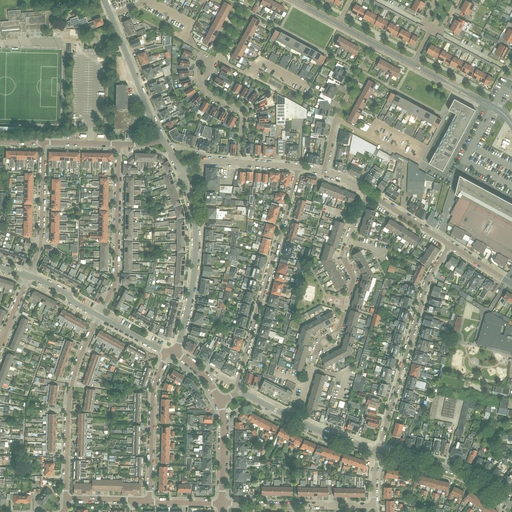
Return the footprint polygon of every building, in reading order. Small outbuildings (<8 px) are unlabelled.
[(270,10),(274,3),(269,0),(265,7),(270,10)] [(416,0),(414,5),(423,9),(426,4),(420,1),(420,0),(416,0)] [(463,6),(472,11),(474,6),(478,7),(479,5),(473,1),(472,4),(466,1),(463,6)] [(222,8),(229,11),(231,6),(224,2),(222,8)] [(275,12),(279,5),(274,3),(270,10),(275,12)] [(279,5),(275,12),(281,15),(284,8),(279,5)] [(357,16),(362,8),(356,5),(355,7),(354,7),(352,10),(353,10),(352,13),(357,16)] [(420,14),(423,9),(414,5),(412,10),(408,8),(407,11),(413,14),(414,11),(420,14)] [(469,16),(472,11),(463,6),(461,11),(466,14),(465,17),(471,20),(473,17),(469,16)] [(226,16),(229,11),(222,8),(219,13),(226,16)] [(363,19),(368,11),(362,8),(357,16),(363,19)] [(49,24),(53,24),(52,11),(20,13),(20,10),(8,11),(9,21),(0,22),(0,38),(0,39),(21,37),(20,33),(27,32),(26,30),(43,29),(42,26),(49,25),(49,24)] [(369,22),(373,14),(368,11),(363,19),(369,22)] [(223,21),(226,16),(219,13),(216,18),(223,21)] [(374,25),(379,17),(373,14),(369,22),(374,25)] [(101,18),(88,23),(86,17),(78,20),(77,16),(70,19),(71,20),(66,22),(68,27),(73,25),(74,28),(79,27),(79,28),(81,27),(82,28),(89,26),(89,27),(95,25),(96,27),(103,24),(101,18)] [(380,28),(385,20),(379,17),(374,25),(380,28)] [(221,26),(223,21),(216,18),(214,23),(221,26)] [(250,23),(257,27),(260,22),(253,18),(250,23)] [(126,29),(133,26),(130,19),(123,22),(126,29)] [(386,31),(390,23),(385,20),(380,28),(386,31)] [(456,20),(453,25),(461,30),(472,35),(473,33),(468,31),(472,25),(466,21),(465,22),(461,20),(460,23),(458,21),(456,20)] [(218,31),(221,26),(214,23),(211,28),(218,31)] [(254,32),(257,27),(250,23),(247,28),(254,32)] [(392,34),(396,26),(390,23),(386,31),(392,34)] [(136,32),(134,28),(139,27),(138,24),(133,26),(126,29),(128,36),(136,32)] [(453,25),(450,30),(456,34),(455,36),(461,40),(462,37),(459,35),(461,30),(453,25)] [(397,37),(402,29),(396,26),(392,34),(397,37)] [(215,36),(218,31),(211,28),(208,33),(215,36)] [(252,37),(254,32),(247,28),(245,33),(252,37)] [(403,40),(407,32),(402,29),(397,37),(403,40)] [(280,33),(275,30),(271,38),(276,41),(276,40),(280,33)] [(281,43),(285,35),(280,32),(280,33),(276,40),(281,43)] [(409,43),(413,35),(407,32),(403,40),(409,43)] [(212,41),(215,36),(208,33),(205,38),(212,41)] [(249,42),(252,37),(245,33),(242,38),(249,42)] [(500,37),(499,40),(505,43),(506,41),(511,43),(511,37),(506,34),(504,39),(500,37)] [(286,46),(290,38),(285,35),(281,43),(286,46)] [(413,35),(409,43),(414,46),(416,44),(417,45),(418,41),(417,41),(419,38),(413,35)] [(144,44),(142,40),(143,40),(141,36),(134,39),(134,40),(130,42),(131,45),(131,47),(132,47),(132,48),(140,45),(144,44)] [(171,44),(171,36),(165,36),(165,40),(163,40),(162,46),(165,46),(171,44)] [(340,47),(344,40),(339,37),(335,44),(340,47)] [(210,47),(212,41),(205,38),(203,43),(210,47)] [(246,47),(249,42),(242,38),(239,43),(246,47)] [(291,48),(295,41),(290,38),(286,46),(291,48)] [(345,50),(349,43),(344,40),(340,47),(345,50)] [(499,40),(497,43),(501,45),(498,50),(507,54),(509,49),(503,46),(505,43),(499,40)] [(296,51),(300,43),(295,41),(291,48),(296,51)] [(189,58),(191,59),(193,54),(191,54),(193,48),(183,43),(181,50),(184,51),(182,55),(189,58)] [(239,43),(237,48),(244,52),(247,53),(249,49),(247,49),(248,48),(246,47),(239,43)] [(301,54),(305,46),(300,43),(296,51),(301,54)] [(350,52),(354,45),(349,43),(345,50),(350,52)] [(354,45),(350,52),(355,55),(359,48),(354,45)] [(432,56),(437,48),(431,45),(430,47),(429,47),(427,50),(428,51),(427,53),(432,56)] [(305,59),(306,57),(310,49),(305,46),(301,54),(300,56),(302,57),(302,58),(304,59),(305,59)] [(241,57),(244,52),(237,48),(234,53),(241,57)] [(438,59),(442,51),(437,48),(432,56),(438,59)] [(311,59),(316,51),(310,49),(306,57),(311,59)] [(492,53),(490,56),(496,59),(498,56),(504,59),(507,54),(498,50),(495,55),(492,53)] [(320,55),(321,54),(316,51),(311,59),(316,62),(320,55)] [(444,62),(448,54),(442,51),(438,59),(444,62)] [(234,53),(231,58),(238,62),(241,64),(243,59),(242,59),(242,58),(241,57),(234,53)] [(449,65),(454,57),(448,54),(444,62),(449,65)] [(189,58),(182,55),(181,55),(180,61),(179,66),(187,67),(189,68),(190,62),(188,62),(189,58)] [(325,57),(320,55),(316,62),(321,65),(325,57)] [(148,60),(153,58),(152,56),(139,60),(140,62),(140,63),(140,64),(141,66),(149,63),(148,60)] [(455,68),(460,60),(454,57),(449,65),(455,68)] [(382,70),(386,63),(381,60),(377,67),(382,70)] [(461,71),(465,63),(460,60),(455,68),(461,71)] [(334,72),(343,77),(346,72),(341,69),(342,66),(337,63),(335,66),(337,67),(334,72)] [(387,72),(391,65),(386,63),(382,70),(387,72)] [(466,74),(471,66),(465,63),(461,71),(466,74)] [(170,75),(171,75),(169,70),(170,65),(166,67),(161,69),(162,72),(163,71),(165,77),(170,75)] [(392,75),(396,68),(391,65),(387,72),(392,75)] [(145,75),(161,69),(160,66),(151,69),(151,67),(143,70),(143,71),(143,72),(144,73),(145,75)] [(187,67),(179,66),(179,72),(179,76),(179,77),(187,76),(189,76),(189,71),(187,71),(187,67)] [(219,75),(226,79),(228,75),(231,70),(222,66),(220,70),(221,71),(219,75)] [(472,77),(477,69),(471,66),(466,74),(472,77)] [(396,68),(392,75),(397,78),(401,71),(396,68)] [(156,74),(159,73),(162,72),(161,69),(145,75),(146,77),(145,78),(146,79),(147,79),(147,80),(154,77),(156,76),(157,75),(156,74)] [(478,80),(482,72),(477,69),(472,77),(478,80)] [(343,79),(343,77),(334,72),(331,78),(330,77),(328,80),(333,83),(335,80),(342,83),(344,80),(343,79)] [(484,84),(488,75),(482,72),(478,80),(484,84)] [(232,82),(226,79),(219,75),(217,78),(216,78),(213,82),(222,87),(224,82),(231,85),(232,82)] [(488,75),(484,84),(489,87),(491,84),(492,85),(493,82),(492,81),(494,78),(488,75)] [(182,88),(189,85),(191,85),(190,80),(188,80),(187,76),(179,77),(181,82),(182,87),(181,87),(182,88)] [(332,86),(333,83),(328,80),(326,83),(329,84),(326,90),(334,94),(337,89),(332,86)] [(367,86),(374,89),(377,84),(369,80),(367,86)] [(241,86),(237,83),(233,81),(229,88),(233,90),(232,92),(237,94),(237,93),(241,86)] [(138,114),(132,114),(128,114),(128,110),(127,110),(127,86),(128,86),(128,85),(116,85),(115,110),(115,129),(136,130),(136,122),(138,122),(138,114)] [(152,94),(153,95),(160,92),(162,91),(163,90),(162,89),(165,88),(164,85),(151,90),(151,92),(151,93),(152,94)] [(187,97),(193,93),(195,92),(193,88),(191,89),(189,85),(182,88),(185,93),(184,93),(187,97),(186,97),(187,97)] [(244,88),(241,86),(237,93),(241,94),(240,96),(245,98),(246,97),(249,90),(245,88),(244,88)] [(371,94),(374,89),(367,86),(364,91),(371,94)] [(249,90),(246,97),(249,99),(248,101),(252,104),(258,96),(254,92),(253,93),(252,93),(255,90),(251,87),(249,90)] [(332,99),(334,94),(326,90),(325,93),(322,91),(319,96),(324,99),(326,96),(332,99)] [(368,99),(371,94),(364,91),(361,96),(368,99)] [(193,93),(187,97),(191,101),(189,103),(192,107),(194,105),(201,99),(197,95),(196,96),(193,93)] [(397,96),(396,96),(391,93),(387,101),(393,104),(393,103),(397,96)] [(398,106),(402,98),(397,95),(396,96),(397,96),(393,103),(398,106)] [(260,98),(254,103),(256,107),(255,108),(257,113),(265,108),(269,107),(263,96),(260,98)] [(366,104),(368,99),(361,96),(359,101),(366,104)] [(157,105),(170,99),(169,97),(163,99),(162,97),(154,100),(155,100),(154,101),(155,102),(156,103),(157,105)] [(306,119),(306,110),(284,97),(285,105),(285,118),(306,119)] [(403,108),(407,101),(402,98),(398,106),(403,108)] [(158,109),(159,109),(166,106),(165,104),(171,102),(170,99),(157,105),(157,106),(157,107),(158,108),(158,109)] [(319,109),(328,111),(330,105),(323,104),(324,100),(318,99),(317,105),(320,105),(319,109)] [(443,172),(476,111),(455,100),(449,111),(456,114),(429,164),(443,172)] [(200,101),(191,110),(197,113),(199,110),(204,113),(209,104),(204,102),(203,103),(200,101)] [(363,109),(366,104),(359,101),(356,106),(363,109)] [(408,111),(412,103),(407,101),(403,108),(408,111)] [(413,114),(417,106),(412,103),(408,111),(413,114)] [(285,125),(285,118),(285,105),(279,105),(276,105),(276,124),(276,125),(285,125)] [(213,117),(218,109),(213,107),(212,108),(209,106),(205,113),(209,115),(213,117)] [(360,114),(363,109),(356,106),(353,111),(360,114)] [(418,116),(422,109),(417,106),(413,114),(411,116),(414,118),(413,120),(415,121),(418,116)] [(167,109),(160,113),(162,116),(161,116),(162,118),(163,118),(163,119),(170,116),(169,112),(173,110),(172,107),(168,109),(167,109)] [(327,117),(328,111),(319,109),(318,115),(315,114),(314,118),(320,119),(321,116),(327,117)] [(423,119),(427,111),(422,109),(418,116),(423,119)] [(259,122),(268,122),(268,116),(267,110),(260,113),(260,117),(258,117),(259,122)] [(218,120),(222,122),(227,114),(222,111),(221,113),(218,111),(214,118),(218,120)] [(358,120),(360,114),(353,111),(351,116),(358,120)] [(428,122),(432,114),(427,111),(423,119),(428,122)] [(437,117),(432,114),(428,122),(433,124),(433,125),(437,117)] [(227,116),(222,125),(225,127),(227,125),(232,128),(233,125),(236,119),(231,116),(231,118),(227,116)] [(355,125),(358,120),(351,116),(348,121),(355,125)] [(442,120),(437,117),(433,125),(433,124),(432,125),(438,128),(442,120)] [(320,122),(320,119),(314,118),(313,124),(316,125),(316,128),(325,130),(326,123),(320,122)] [(175,128),(171,121),(167,123),(169,127),(171,130),(168,132),(172,140),(174,141),(175,141),(176,137),(178,134),(176,131),(179,129),(177,127),(175,128)] [(185,137),(184,142),(187,143),(187,144),(194,146),(196,137),(197,138),(198,135),(199,136),(201,136),(202,134),(203,134),(203,132),(204,126),(202,125),(201,125),(198,133),(196,132),(195,132),(194,136),(190,135),(190,133),(186,132),(185,137)] [(202,134),(201,136),(206,138),(208,138),(210,134),(211,128),(204,126),(203,132),(203,134),(202,134)] [(323,136),(325,130),(316,128),(314,134),(311,133),(310,138),(317,138),(317,134),(323,136)] [(185,133),(186,130),(183,129),(182,135),(178,134),(176,137),(175,141),(182,143),(185,134),(185,133)] [(340,141),(339,142),(348,144),(349,138),(350,139),(352,134),(345,130),(344,133),(341,133),(340,137),(339,141),(340,141)] [(244,153),(252,154),(254,134),(249,134),(248,140),(245,140),(244,153)] [(366,148),(369,143),(353,134),(350,148),(357,151),(355,156),(362,159),(366,150),(366,148)] [(198,141),(196,148),(198,149),(206,151),(209,143),(205,141),(206,138),(201,136),(199,136),(198,140),(198,141)] [(317,138),(310,138),(305,138),(305,147),(309,147),(310,143),(316,144),(317,138)] [(319,149),(322,150),(325,138),(317,138),(316,144),(321,145),(319,149)] [(226,153),(227,141),(227,140),(221,139),(221,147),(218,146),(218,153),(220,153),(226,154),(226,153)] [(377,147),(369,143),(366,148),(366,150),(373,154),(376,148),(377,147)] [(235,154),(236,145),(231,144),(231,145),(228,144),(227,152),(230,152),(230,154),(235,154)] [(311,163),(313,155),(309,154),(310,149),(308,148),(305,162),(311,163)] [(340,162),(341,155),(342,149),(338,148),(337,154),(336,162),(337,162),(335,170),(341,171),(343,163),(340,162)] [(318,165),(318,164),(321,151),(319,151),(317,156),(313,155),(311,163),(318,165)] [(140,167),(140,154),(135,154),(135,158),(132,157),(130,159),(132,162),(133,161),(137,161),(137,167),(140,167)] [(158,162),(159,162),(161,159),(159,158),(156,158),(156,154),(151,154),(151,161),(151,167),(154,167),(154,161),(158,162)] [(131,163),(132,163),(129,160),(127,162),(127,165),(123,165),(123,170),(136,170),(136,168),(131,168),(131,163)] [(160,172),(171,166),(168,161),(165,163),(163,161),(162,160),(160,163),(161,163),(163,167),(158,169),(160,172)] [(358,166),(354,164),(356,161),(354,160),(352,163),(353,164),(349,172),(354,175),(358,166)] [(419,166),(416,164),(409,160),(409,162),(409,164),(408,181),(418,181),(419,170),(419,166)] [(365,165),(364,164),(363,164),(361,167),(358,166),(354,175),(360,178),(365,165)] [(402,166),(397,164),(394,173),(391,172),(389,178),(388,181),(391,182),(394,174),(398,175),(399,171),(396,170),(397,167),(402,169),(402,166)] [(364,181),(364,182),(369,185),(379,168),(375,165),(373,169),(372,169),(364,181)] [(157,173),(158,175),(165,171),(166,174),(173,171),(171,166),(160,172),(157,173)] [(379,168),(369,185),(373,187),(380,177),(381,175),(381,174),(383,170),(379,168)] [(424,186),(425,181),(426,174),(425,173),(419,170),(418,181),(418,186),(424,186)] [(233,186),(233,187),(233,194),(239,194),(239,187),(237,187),(238,183),(241,184),(241,180),(245,181),(245,178),(245,173),(245,172),(243,172),(242,173),(239,172),(239,177),(238,176),(238,180),(234,180),(233,186)] [(289,181),(290,174),(286,173),(285,189),(280,189),(279,191),(286,193),(287,190),(287,186),(288,186),(289,182),(289,181)] [(159,184),(172,179),(172,177),(171,174),(163,176),(164,179),(158,181),(159,184)] [(253,187),(252,196),(257,197),(258,194),(256,193),(256,188),(257,188),(257,182),(261,183),(262,174),(255,174),(255,177),(254,177),(254,184),(254,187),(253,187)] [(434,182),(435,179),(426,174),(425,181),(434,182)] [(309,189),(312,176),(307,175),(306,177),(303,176),(301,177),(300,181),(298,188),(303,189),(304,185),(307,186),(306,188),(309,189)] [(216,177),(206,176),(206,190),(219,190),(219,192),(231,194),(233,186),(220,186),(220,177),(217,177),(216,177)] [(309,189),(308,191),(310,192),(312,184),(315,184),(316,177),(312,176),(309,189)] [(389,178),(385,176),(382,180),(378,187),(384,191),(388,184),(388,181),(389,178)] [(493,249),(492,250),(504,256),(511,261),(511,204),(460,176),(456,195),(460,197),(451,213),(451,215),(453,216),(449,223),(458,227),(457,227),(461,229),(472,235),(471,237),(482,243),(493,249)] [(418,186),(418,181),(408,181),(407,193),(408,193),(408,194),(408,195),(409,195),(410,196),(413,196),(413,194),(417,194),(418,186)] [(326,184),(322,182),(318,191),(323,193),(327,184),(326,184)] [(441,184),(434,182),(432,190),(439,191),(441,184)] [(161,194),(163,193),(176,189),(174,184),(167,187),(168,189),(160,192),(161,194)] [(328,195),(331,186),(327,184),(323,193),(328,195)] [(394,191),(397,187),(391,184),(385,194),(390,197),(394,191)] [(333,197),(336,187),(336,188),(331,186),(328,195),(333,197)] [(333,197),(332,200),(336,201),(338,198),(341,190),(336,188),(337,187),(336,187),(333,197)] [(394,191),(390,197),(395,201),(400,194),(399,194),(401,190),(399,189),(397,192),(394,191)] [(342,200),(346,191),(345,191),(341,190),(338,198),(342,200)] [(347,202),(350,193),(346,191),(342,200),(347,202)] [(353,201),(355,195),(350,193),(347,202),(350,203),(347,212),(351,213),(355,202),(353,201)] [(167,204),(179,199),(177,194),(170,197),(171,199),(166,201),(167,204)] [(272,195),(270,195),(270,198),(272,198),(274,199),(273,201),(277,202),(282,203),(284,199),(272,195)] [(415,205),(413,204),(416,199),(412,197),(408,207),(409,208),(408,211),(411,213),(415,205)] [(223,199),(205,198),(205,203),(206,204),(216,204),(216,201),(222,202),(222,204),(222,206),(226,206),(236,207),(236,200),(230,200),(226,199),(223,199)] [(298,204),(310,208),(311,206),(305,204),(306,201),(299,199),(298,204)] [(272,203),(268,201),(267,201),(265,205),(271,206),(270,209),(278,211),(279,206),(276,205),(276,204),(272,203)] [(415,205),(411,213),(414,215),(421,202),(419,201),(417,206),(415,205)] [(425,207),(419,218),(423,220),(427,213),(425,212),(427,209),(428,207),(428,206),(428,203),(426,202),(425,205),(425,207)] [(425,207),(425,205),(422,203),(419,208),(415,215),(419,218),(425,207)] [(428,223),(430,224),(434,218),(436,215),(436,212),(435,212),(436,206),(432,206),(431,213),(427,220),(428,221),(427,222),(428,223)] [(171,215),(183,212),(182,207),(175,208),(175,211),(170,212),(171,215)] [(245,207),(238,207),(237,207),(237,211),(242,211),(242,215),(245,215),(245,207)] [(276,218),(278,211),(270,209),(269,213),(265,212),(264,214),(268,216),(276,218)] [(302,213),(303,211),(296,209),(295,213),(307,217),(308,215),(302,213)] [(440,220),(441,214),(440,214),(437,220),(434,218),(430,224),(435,228),(437,224),(440,226),(443,221),(440,220)] [(389,230),(394,222),(389,219),(384,227),(389,230)] [(291,227),(303,231),(304,229),(298,227),(299,224),(292,222),(291,227)] [(393,233),(398,225),(394,222),(389,230),(393,233)] [(457,227),(458,227),(449,223),(448,226),(454,229),(451,234),(457,237),(461,229),(457,227)] [(275,226),(266,224),(265,224),(264,227),(259,225),(258,228),(260,228),(272,232),(273,230),(274,230),(275,226)] [(397,236),(403,227),(402,227),(402,228),(398,225),(393,233),(397,236)] [(402,238),(407,230),(403,228),(403,227),(397,236),(402,238)] [(271,234),(272,232),(260,228),(260,231),(262,232),(261,235),(271,238),(272,235),(271,234)] [(470,239),(471,237),(472,235),(461,229),(457,237),(462,240),(465,235),(471,238),(470,239)] [(406,241),(411,233),(407,230),(402,238),(406,241)] [(296,236),(296,234),(290,232),(288,236),(303,241),(304,239),(296,236)] [(410,244),(415,236),(411,233),(412,233),(411,233),(406,241),(410,244)] [(415,236),(410,244),(415,247),(420,238),(419,238),(415,236)] [(258,240),(257,242),(260,243),(261,243),(269,245),(271,240),(266,239),(260,237),(258,237),(258,240)] [(478,251),(482,243),(471,237),(470,239),(475,242),(472,248),(478,251)] [(491,253),(492,250),(493,249),(482,243),(478,251),(483,254),(486,248),(492,251),(491,253)] [(0,255),(5,257),(8,245),(6,244),(5,249),(2,248),(0,254),(0,255)] [(428,249),(436,254),(439,249),(431,244),(428,249)] [(14,259),(18,246),(16,245),(14,251),(12,251),(10,258),(14,259)] [(266,255),(268,250),(253,246),(252,248),(259,250),(259,252),(266,255)] [(291,254),(291,251),(283,249),(282,253),(283,253),(282,255),(294,258),(295,255),(291,254)] [(354,260),(362,256),(360,251),(359,249),(356,251),(357,253),(352,256),(354,260)] [(436,254),(428,249),(425,253),(433,258),(435,254),(436,254)] [(499,264),(504,256),(492,250),(491,253),(497,256),(494,262),(499,264)] [(430,262),(433,258),(425,253),(422,257),(431,263),(431,262),(430,262)] [(25,262),(27,255),(21,254),(19,261),(18,264),(23,266),(24,262),(25,262)] [(357,265),(365,260),(362,256),(354,260),(354,261),(357,265)] [(508,262),(511,264),(511,261),(504,256),(499,264),(505,267),(508,262)] [(46,264),(49,258),(45,257),(43,262),(39,268),(40,269),(38,272),(43,274),(44,271),(48,264),(46,264)] [(430,263),(431,263),(422,257),(419,262),(427,267),(430,263)] [(453,265),(455,267),(459,262),(452,257),(449,262),(448,262),(445,266),(450,270),(453,265)] [(49,273),(55,260),(53,259),(50,265),(48,264),(44,271),(49,273)] [(54,268),(56,263),(57,261),(55,260),(49,273),(53,276),(57,269),(54,268)] [(359,269),(367,265),(365,260),(357,265),(359,269)] [(463,271),(464,269),(467,265),(466,264),(466,263),(465,263),(464,263),(462,261),(459,265),(458,264),(455,269),(455,270),(457,271),(459,268),(463,271)] [(335,266),(334,266),(332,262),(324,267),(326,271),(335,266)] [(286,268),(287,266),(280,263),(279,265),(278,267),(293,272),(294,270),(286,268)] [(58,278),(64,265),(63,264),(62,264),(61,266),(60,268),(59,270),(57,269),(53,276),(58,278)] [(63,272),(65,268),(66,266),(64,265),(58,278),(62,280),(66,274),(63,272)] [(362,274),(370,269),(367,265),(359,269),(359,270),(359,269),(362,274)] [(329,276),(337,271),(335,267),(335,266),(326,271),(329,276)] [(420,276),(422,272),(411,266),(410,268),(415,271),(414,273),(420,276)] [(470,277),(472,275),(475,271),(470,267),(465,274),(463,273),(461,282),(464,283),(468,276),(470,277)] [(67,283),(73,270),(71,269),(68,275),(66,274),(62,280),(67,283)] [(72,277),(74,273),(75,271),(73,270),(67,283),(71,285),(75,278),(72,277)] [(258,276),(259,274),(250,272),(246,271),(245,276),(257,279),(258,279),(259,276),(258,276)] [(331,280),(340,275),(339,275),(337,271),(329,276),(331,280)] [(470,292),(480,275),(479,274),(479,273),(477,272),(477,273),(476,272),(470,282),(472,284),(468,290),(470,292)] [(76,287),(82,274),(80,273),(77,279),(75,278),(71,285),(76,287)] [(81,282),(83,277),(84,275),(82,274),(76,287),(80,290),(84,283),(81,282)] [(108,281),(105,279),(107,275),(103,274),(99,280),(93,277),(92,279),(105,285),(108,281)] [(154,276),(154,275),(149,274),(145,291),(153,293),(154,290),(154,285),(152,284),(154,276)] [(289,277),(281,275),(277,274),(275,280),(283,282),(284,279),(289,280),(289,277)] [(334,284),(342,280),(340,276),(340,275),(331,280),(334,284)] [(416,285),(418,280),(407,275),(406,277),(411,279),(410,282),(416,285)] [(479,288),(482,282),(485,278),(484,278),(484,277),(483,276),(482,276),(480,275),(472,288),(474,290),(477,286),(479,288)] [(257,281),(252,280),(244,278),(243,283),(255,286),(256,285),(257,282),(257,281)] [(103,290),(105,285),(92,279),(91,281),(97,284),(96,286),(103,290)] [(481,298),(491,282),(490,281),(488,279),(488,280),(487,279),(482,286),(484,287),(478,296),(481,298)] [(337,291),(340,289),(339,288),(345,284),(344,284),(342,280),(334,284),(336,289),(337,291)] [(9,281),(6,293),(8,293),(9,289),(12,289),(14,282),(9,281)] [(441,290),(442,288),(443,288),(444,284),(439,281),(437,286),(435,286),(434,286),(433,287),(433,288),(434,289),(433,291),(446,295),(446,292),(441,290)] [(283,284),(279,283),(274,282),(273,285),(274,285),(274,286),(274,288),(289,292),(290,289),(282,287),(283,284)] [(490,291),(492,289),(495,284),(494,284),(494,283),(492,282),(491,282),(481,298),(483,300),(487,293),(488,290),(490,291)] [(255,286),(243,283),(241,288),(254,291),(255,291),(255,288),(255,286)] [(95,289),(90,287),(89,286),(88,288),(100,294),(103,290),(96,286),(95,289)] [(100,294),(88,288),(87,287),(86,289),(93,293),(91,295),(98,299),(100,294)] [(134,298),(127,294),(128,292),(122,288),(119,293),(133,300),(134,298)] [(413,294),(414,292),(399,288),(399,291),(401,291),(401,294),(412,297),(412,296),(413,296),(414,294),(413,294)] [(449,296),(446,295),(433,291),(432,293),(431,294),(432,295),(431,296),(439,298),(439,297),(445,299),(448,300),(449,296)] [(500,300),(504,302),(503,303),(502,302),(501,304),(504,306),(511,295),(510,294),(511,293),(508,291),(505,295),(504,298),(502,296),(500,300)] [(40,302),(43,295),(39,293),(33,304),(35,305),(37,300),(40,302)] [(132,302),(133,300),(119,293),(117,297),(124,301),(125,298),(132,302)] [(251,300),(252,298),(240,295),(238,299),(243,300),(243,301),(250,303),(251,303),(252,300),(251,300)] [(279,297),(275,296),(271,295),(270,296),(269,297),(270,298),(269,300),(283,304),(288,305),(288,303),(278,300),(279,297)] [(402,299),(396,297),(391,296),(391,299),(395,300),(411,304),(411,302),(412,302),(413,300),(412,300),(412,299),(404,297),(403,297),(402,297),(402,299)] [(122,303),(124,301),(117,297),(115,302),(128,309),(129,307),(122,303)] [(198,297),(197,303),(214,306),(214,304),(212,304),(213,303),(207,302),(208,299),(198,297)] [(441,300),(439,300),(431,297),(429,304),(441,307),(442,302),(441,300)] [(47,311),(49,312),(51,307),(53,308),(57,302),(52,300),(47,311)] [(410,306),(411,304),(395,300),(395,303),(399,304),(399,306),(409,309),(410,309),(411,307),(410,306)] [(127,311),(128,309),(115,302),(112,306),(119,310),(120,307),(127,311)] [(136,319),(143,306),(141,305),(137,311),(135,310),(131,317),(136,319)] [(210,309),(210,308),(197,305),(196,310),(203,312),(203,313),(208,314),(210,309)] [(141,314),(144,309),(145,307),(143,306),(136,319),(140,322),(144,315),(141,314)] [(427,311),(427,312),(434,314),(435,310),(447,313),(447,310),(443,309),(434,307),(429,306),(428,309),(427,308),(427,311)] [(275,310),(272,309),(267,308),(266,308),(266,310),(266,312),(280,316),(280,314),(274,312),(275,310)] [(409,311),(404,310),(398,308),(397,309),(396,311),(394,310),(393,312),(408,317),(409,314),(408,313),(409,311)] [(60,323),(66,312),(62,309),(57,318),(60,320),(58,322),(60,323)] [(145,324),(152,311),(150,310),(146,316),(144,315),(140,322),(145,324)] [(150,319),(153,314),(154,312),(152,311),(145,324),(149,327),(153,320),(150,319)] [(326,315),(330,323),(334,321),(335,321),(332,315),(334,314),(332,311),(330,312),(326,315)] [(66,323),(71,314),(66,312),(60,323),(62,324),(63,322),(66,323)] [(407,320),(408,317),(393,312),(393,315),(399,317),(398,319),(406,321),(406,319),(407,320)] [(195,318),(207,321),(208,319),(203,317),(204,315),(196,313),(196,314),(195,314),(195,316),(195,318)] [(503,320),(492,313),(490,313),(486,314),(477,344),(511,352),(511,325),(511,326),(508,323),(503,320)] [(69,327),(75,316),(71,314),(66,323),(68,324),(67,326),(69,327)] [(326,325),(330,323),(326,315),(321,317),(326,326),(326,325)] [(440,321),(438,321),(433,319),(433,317),(426,315),(425,316),(425,317),(425,318),(425,320),(439,324),(440,321)] [(74,328),(79,319),(75,316),(69,327),(71,329),(72,326),(74,328)] [(326,326),(321,317),(317,320),(321,328),(325,325),(326,326)] [(20,323),(31,327),(32,325),(29,324),(27,324),(28,320),(22,318),(20,323)] [(77,332),(83,321),(79,319),(74,328),(76,329),(75,331),(77,332)] [(317,330),(321,328),(317,320),(312,322),(317,331),(317,330)] [(439,324),(425,320),(424,322),(423,322),(423,323),(423,324),(423,325),(431,327),(431,325),(433,326),(433,327),(441,329),(442,325),(439,324)] [(84,329),(87,323),(83,321),(77,332),(79,333),(80,330),(83,332),(84,329)] [(317,331),(312,322),(308,324),(312,333),(316,330),(317,331)] [(310,334),(312,333),(308,324),(302,328),(310,334)] [(404,331),(405,328),(390,324),(389,326),(393,328),(393,330),(395,330),(395,331),(402,333),(403,331),(404,331)] [(244,331),(239,329),(236,328),(231,326),(229,330),(235,332),(234,335),(242,337),(242,336),(243,336),(244,334),(243,334),(244,331)] [(270,329),(266,328),(262,326),(261,327),(260,329),(261,329),(260,331),(278,336),(279,334),(269,331),(270,329)] [(197,327),(197,328),(192,327),(191,330),(190,332),(191,332),(190,333),(199,336),(200,332),(206,333),(207,330),(197,327)] [(435,331),(428,329),(423,327),(423,328),(422,328),(422,330),(422,331),(422,332),(431,335),(433,336),(435,331)] [(23,334),(24,331),(18,328),(15,333),(27,338),(28,336),(25,335),(23,334)] [(309,337),(310,334),(302,328),(300,334),(309,337)] [(98,344),(104,332),(100,330),(97,335),(95,339),(97,340),(96,343),(98,344)] [(170,337),(172,331),(165,330),(164,333),(159,332),(158,336),(165,340),(167,340),(169,340),(170,337)] [(281,337),(278,336),(260,331),(260,333),(259,333),(258,335),(259,335),(259,336),(267,338),(268,336),(283,340),(284,338),(281,337)] [(103,344),(108,335),(104,332),(98,344),(100,345),(101,343),(103,344)] [(430,337),(431,335),(422,332),(421,334),(420,336),(421,336),(420,337),(431,340),(432,338),(430,337)] [(106,348),(112,337),(108,335),(103,344),(105,345),(104,347),(106,348)] [(197,345),(201,339),(188,335),(184,349),(192,353),(194,350),(195,347),(196,345),(197,345)] [(386,336),(387,336),(384,335),(384,338),(389,339),(389,342),(399,345),(400,343),(401,340),(386,336)] [(111,348),(116,339),(112,337),(106,348),(108,349),(109,347),(111,348)] [(19,344),(20,341),(13,338),(11,343),(23,348),(23,346),(21,345),(19,344)] [(266,340),(263,339),(258,338),(257,339),(257,340),(257,341),(257,343),(271,347),(272,344),(266,343),(266,340)] [(114,353),(121,342),(116,339),(111,348),(114,350),(112,352),(114,353)] [(431,342),(425,340),(420,339),(420,340),(419,340),(418,342),(419,342),(418,344),(427,347),(430,347),(431,342)] [(203,358),(213,340),(211,340),(203,347),(199,344),(194,354),(203,358)] [(218,343),(216,342),(213,340),(203,358),(207,361),(212,352),(210,351),(213,345),(216,346),(218,343)] [(239,346),(240,345),(228,341),(227,344),(231,345),(231,348),(239,351),(240,347),(239,346)] [(120,353),(121,350),(125,344),(121,342),(114,353),(116,354),(118,352),(120,353)] [(72,347),(60,343),(59,345),(62,346),(61,348),(63,349),(70,352),(72,347)] [(130,352),(133,346),(129,343),(123,355),(125,356),(127,351),(130,352)] [(399,347),(391,345),(388,344),(387,347),(384,346),(383,348),(398,352),(399,349),(398,349),(399,347)] [(349,354),(351,348),(342,345),(342,348),(349,354)] [(131,360),(137,348),(133,346),(130,352),(132,354),(129,358),(131,360)] [(398,352),(383,348),(381,347),(381,350),(386,351),(385,354),(396,357),(396,355),(397,355),(398,352)] [(138,357),(142,351),(137,348),(131,360),(133,361),(136,356),(138,357)] [(344,357),(349,354),(342,348),(339,349),(344,357)] [(263,352),(260,351),(255,349),(255,350),(254,350),(254,352),(254,354),(267,358),(268,356),(262,354),(263,352)] [(339,360),(344,357),(339,349),(335,352),(335,351),(334,351),(339,360)] [(147,359),(146,357),(144,356),(146,353),(142,351),(138,357),(144,361),(146,360),(147,359)] [(215,365),(222,353),(220,351),(218,354),(216,352),(211,362),(211,363),(213,364),(214,364),(215,365)] [(240,353),(238,353),(231,351),(226,359),(227,360),(221,370),(231,376),(233,375),(235,369),(234,368),(238,361),(240,353)] [(335,362),(339,360),(334,351),(334,352),(330,354),(335,362)] [(428,355),(421,353),(416,351),(415,354),(416,354),(415,356),(430,361),(431,358),(428,357),(428,355)] [(67,361),(69,356),(57,352),(56,354),(59,355),(58,357),(67,361)] [(15,360),(13,359),(14,356),(7,353),(5,358),(17,363),(18,361),(15,360)] [(102,356),(99,355),(93,353),(91,359),(105,363),(105,362),(101,360),(102,356)] [(222,359),(225,354),(222,353),(215,365),(217,366),(220,368),(220,367),(220,368),(224,361),(222,359)] [(265,364),(267,358),(254,354),(253,356),(252,358),(252,359),(253,359),(253,362),(254,362),(259,363),(260,363),(260,362),(265,364)] [(330,365),(335,362),(330,354),(326,356),(325,356),(330,365)] [(325,367),(330,365),(325,356),(325,357),(321,359),(324,364),(322,365),(324,368),(325,367)] [(434,362),(431,361),(430,361),(415,356),(414,359),(413,361),(425,365),(425,362),(428,363),(428,364),(433,365),(434,362)] [(105,365),(105,363),(91,359),(89,364),(98,367),(100,363),(105,365)] [(394,367),(395,364),(378,359),(377,363),(382,364),(382,365),(393,368),(393,366),(394,367)] [(275,368),(277,361),(273,360),(273,363),(271,363),(267,375),(273,376),(275,370),(275,368)] [(64,369),(66,365),(53,361),(53,363),(56,364),(55,366),(64,369)] [(9,369),(10,366),(3,363),(1,369),(13,373),(14,371),(11,370),(9,369)] [(97,370),(98,367),(89,364),(88,369),(102,373),(102,372),(97,370)] [(149,366),(149,364),(147,364),(146,364),(143,371),(151,373),(152,369),(149,368),(149,366)] [(421,366),(418,365),(413,364),(413,365),(413,364),(412,367),(412,369),(427,374),(428,371),(420,369),(421,366)] [(392,370),(384,367),(381,367),(380,369),(376,368),(375,371),(390,375),(390,374),(391,373),(392,370)] [(61,379),(62,374),(46,368),(45,370),(50,372),(53,373),(52,375),(61,379)] [(101,375),(102,373),(88,369),(86,374),(95,377),(96,373),(101,375)] [(431,375),(428,374),(427,374),(412,369),(411,371),(410,374),(411,374),(410,375),(415,376),(418,377),(422,378),(423,375),(428,377),(430,378),(431,375)] [(252,376),(253,375),(249,374),(250,371),(248,370),(247,372),(245,371),(244,374),(246,375),(244,381),(250,383),(252,376)] [(174,379),(177,373),(173,371),(171,374),(169,373),(167,376),(174,379)] [(389,377),(390,375),(375,371),(374,373),(381,376),(380,378),(389,381),(390,378),(389,377)] [(177,373),(174,379),(180,383),(184,376),(177,373)] [(5,380),(6,376),(0,374),(0,379),(9,383),(10,381),(7,380),(5,380)] [(94,381),(95,377),(86,374),(84,379),(98,383),(98,382),(94,381)] [(147,383),(149,378),(137,374),(136,376),(141,378),(140,380),(147,383)] [(257,380),(260,381),(262,375),(256,374),(255,377),(252,376),(250,383),(249,384),(255,386),(257,380)] [(360,384),(362,379),(362,377),(361,376),(356,375),(354,382),(360,384)] [(417,379),(414,378),(409,376),(408,380),(409,380),(408,382),(425,387),(426,383),(418,381),(417,381),(417,379)] [(187,388),(194,384),(192,381),(191,380),(188,378),(188,379),(187,378),(184,385),(186,386),(187,388)] [(98,385),(98,383),(84,379),(82,384),(91,387),(93,383),(98,385)] [(147,383),(140,380),(137,379),(137,382),(134,381),(134,383),(135,384),(139,385),(142,386),(146,387),(147,383)] [(264,392),(268,383),(264,381),(259,389),(264,392)] [(288,381),(285,386),(293,391),(296,385),(288,381)] [(165,383),(163,389),(170,391),(172,385),(165,383)] [(269,394),(273,386),(268,383),(264,392),(269,394)] [(386,391),(388,385),(380,383),(379,386),(379,385),(373,384),(372,387),(379,389),(386,391)] [(184,393),(186,396),(189,395),(188,394),(196,389),(194,384),(187,388),(189,390),(184,393)] [(273,396),(277,388),(273,386),(269,394),(273,396)] [(510,390),(494,386),(493,392),(509,395),(510,390)] [(384,397),(386,391),(379,389),(372,387),(371,390),(377,391),(378,391),(377,394),(384,397)] [(278,399),(282,390),(277,388),(273,396),(278,399)] [(414,392),(411,391),(406,389),(405,391),(404,394),(419,399),(419,396),(413,394),(414,392)] [(287,393),(286,392),(282,390),(278,399),(282,401),(287,393)] [(287,393),(282,401),(287,403),(293,392),(287,390),(286,392),(287,393)] [(188,403),(200,395),(197,391),(191,394),(192,395),(192,397),(186,400),(188,403)] [(196,404),(203,400),(201,396),(201,397),(200,395),(188,403),(189,402),(190,404),(195,401),(196,404)] [(366,404),(369,405),(368,406),(376,408),(376,407),(377,407),(378,406),(379,406),(380,403),(379,402),(380,399),(369,396),(366,404)] [(500,408),(507,409),(509,399),(502,398),(500,408)] [(203,400),(196,404),(194,405),(195,408),(198,406),(199,409),(202,407),(202,408),(206,406),(203,400)] [(410,404),(407,403),(402,402),(402,404),(401,404),(400,407),(415,411),(416,408),(413,407),(413,406),(410,405),(410,404)] [(414,413),(415,411),(400,407),(399,410),(400,410),(400,412),(410,415),(411,412),(414,413)] [(332,423),(336,412),(337,410),(328,408),(325,417),(326,417),(326,415),(330,416),(328,422),(329,422),(329,423),(332,424),(332,423)] [(200,423),(203,423),(212,423),(212,416),(209,415),(209,416),(205,416),(205,409),(202,411),(187,410),(187,423),(193,423),(200,423)] [(253,422),(256,416),(251,413),(249,416),(244,413),(241,415),(243,417),(244,416),(251,420),(250,421),(253,422)] [(342,426),(345,418),(346,415),(343,414),(342,418),(340,417),(337,426),(340,427),(341,426),(342,426)] [(379,421),(374,419),(372,419),(373,416),(367,414),(365,420),(368,420),(367,425),(377,428),(379,421)] [(245,421),(243,417),(241,415),(239,416),(239,422),(236,422),(235,429),(243,429),(243,425),(241,425),(241,421),(245,421)] [(354,422),(356,418),(348,415),(345,424),(348,424),(347,428),(352,430),(354,422)] [(258,425),(261,419),(256,416),(253,422),(258,425)] [(357,431),(359,427),(359,426),(360,426),(363,419),(359,417),(359,419),(356,418),(354,422),(352,430),(357,431)] [(263,428),(267,421),(261,419),(258,425),(263,428)] [(269,431),(272,424),(267,421),(263,428),(269,431)] [(395,429),(402,431),(406,432),(407,426),(404,425),(396,423),(395,426),(394,428),(395,429)] [(272,424),(269,431),(274,433),(277,427),(272,424)] [(283,438),(286,431),(281,428),(277,435),(280,436),(283,438)] [(400,438),(402,431),(395,429),(394,430),(393,432),(394,432),(393,436),(400,438)] [(409,438),(410,433),(410,430),(407,429),(404,441),(406,441),(405,446),(408,446),(408,447),(410,447),(411,447),(413,439),(409,438)] [(288,440),(291,434),(286,431),(283,438),(285,439),(288,440)] [(438,439),(438,435),(439,431),(436,431),(435,432),(432,447),(433,447),(432,451),(439,453),(442,440),(438,439)] [(293,443),(297,436),(291,434),(288,440),(293,443)] [(418,449),(420,450),(421,449),(424,438),(421,438),(421,435),(418,434),(416,440),(417,440),(415,448),(418,448),(418,449)] [(293,443),(298,446),(302,439),(297,436),(293,443)] [(428,442),(428,440),(429,438),(426,437),(425,441),(425,442),(423,449),(426,450),(426,451),(429,451),(430,451),(432,443),(428,442)] [(460,458),(465,444),(461,443),(463,438),(461,437),(459,443),(460,443),(455,457),(457,458),(460,459),(460,458)] [(465,460),(466,455),(467,452),(468,452),(472,441),(467,439),(465,445),(465,444),(464,445),(460,458),(462,459),(462,460),(464,460),(465,460)] [(307,449),(310,442),(304,440),(301,447),(307,449)] [(312,452),(313,449),(315,445),(310,442),(307,449),(312,452)] [(459,443),(457,442),(456,445),(456,448),(452,447),(451,452),(452,453),(451,456),(452,457),(453,457),(454,457),(455,457),(460,443),(459,443)] [(474,457),(476,457),(478,452),(474,450),(475,447),(472,446),(469,454),(467,461),(469,462),(470,463),(471,463),(472,463),(474,457)] [(53,452),(55,452),(55,448),(42,447),(42,449),(45,450),(45,456),(53,456),(53,452)] [(484,452),(480,450),(477,457),(478,457),(475,465),(480,467),(484,460),(481,458),(484,452)] [(491,460),(492,458),(494,454),(490,452),(488,457),(489,457),(485,463),(486,463),(486,464),(483,468),(486,470),(486,471),(487,471),(488,471),(489,472),(493,464),(494,462),(491,460)] [(501,467),(505,461),(501,458),(498,462),(499,463),(496,468),(491,474),(497,478),(500,474),(503,469),(501,467)] [(361,471),(364,472),(366,466),(365,465),(366,462),(360,460),(358,467),(362,468),(361,471)] [(392,478),(394,470),(388,469),(387,473),(386,473),(385,479),(387,479),(388,477),(392,478)] [(511,474),(510,477),(507,475),(502,481),(507,485),(511,478),(511,474)] [(421,484),(422,477),(417,475),(415,482),(414,482),(413,487),(416,488),(417,483),(421,484)] [(456,496),(459,489),(454,487),(451,494),(451,493),(448,498),(451,500),(453,495),(456,496)] [(51,495),(53,492),(48,488),(42,495),(47,499),(48,498),(49,498),(51,496),(51,495)] [(461,498),(462,496),(464,492),(459,489),(456,496),(459,498),(457,502),(460,503),(462,499),(461,498)] [(470,501),(475,495),(470,492),(467,497),(466,496),(463,501),(465,503),(468,499),(470,501)] [(30,502),(31,493),(27,493),(27,496),(22,496),(22,502),(23,502),(24,503),(26,503),(27,502),(30,502)] [(46,500),(47,499),(42,495),(36,502),(42,506),(44,504),(45,503),(46,502),(46,500)] [(475,505),(480,498),(475,495),(470,501),(475,505)] [(480,508),(484,502),(480,498),(475,505),(480,508)] [(484,511),(489,505),(484,502),(480,508),(484,511)]
